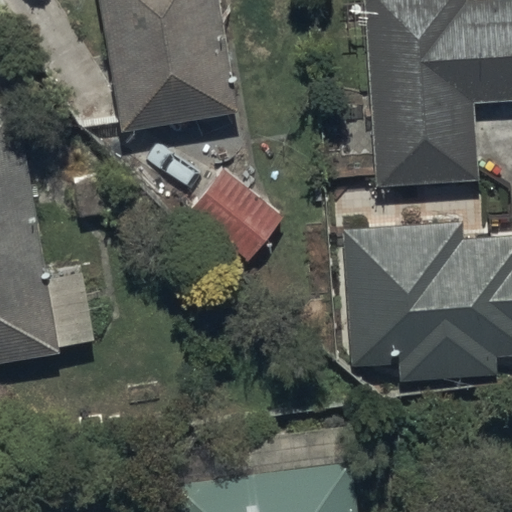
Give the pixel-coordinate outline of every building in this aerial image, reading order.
[(97,0),(117,112),(231,92),(215,0),(97,0)] [(511,0),(360,0),(370,167),(476,160),(471,83),(511,80),(511,0)] [(0,336),(90,321),(79,254),(45,260),(16,94),(1,96),(0,87),(0,336)] [(217,153),(180,196),(238,246),(275,204),(217,153)] [(457,205),(341,211),(348,345),(391,343),(392,356),(498,351),(497,338),(511,337),(511,221),(458,224),(457,205)] [(355,511),(339,407),(160,435),(165,464),(131,469),(137,511),(355,511)]
